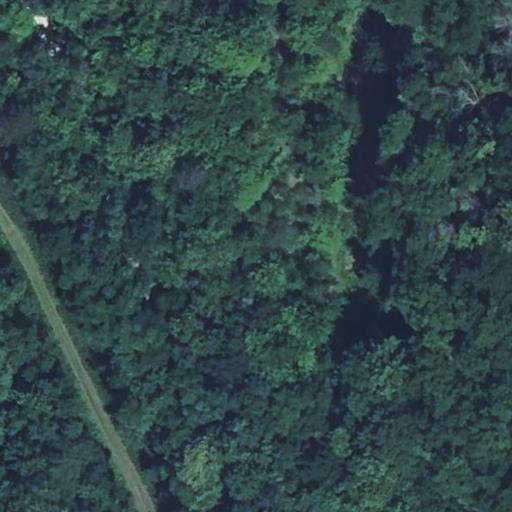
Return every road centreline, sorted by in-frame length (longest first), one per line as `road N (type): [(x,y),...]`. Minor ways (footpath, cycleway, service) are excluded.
road 1 (track): [(26,0),(130,236),(236,511)]
road 2 (track): [(0,218),(88,394),(134,511)]
